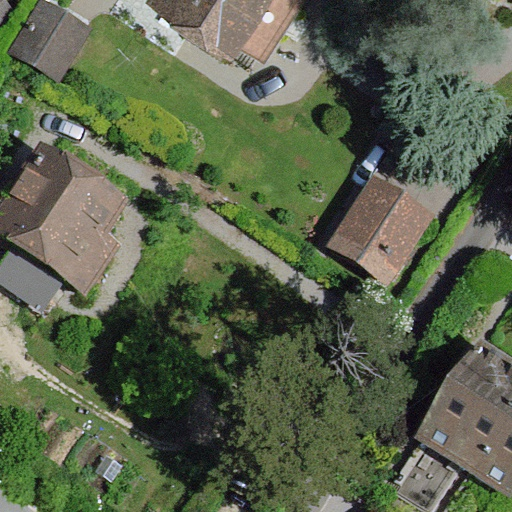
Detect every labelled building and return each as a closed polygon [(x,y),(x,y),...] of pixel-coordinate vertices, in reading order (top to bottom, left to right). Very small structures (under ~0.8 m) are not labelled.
[(172,0),(234,40),(237,35),(259,0),(172,0)] [(301,0),(259,0),(237,35),(268,54),(301,0)] [(76,49),(41,28),(24,57),(59,77),(76,49)] [(45,164),(0,235),(0,237),(91,296),(115,258),(99,247),(120,214),(45,164)] [(376,197),(340,250),(390,284),(424,229),(376,197)] [(511,379),(482,359),(423,447),(511,504),(511,379)]
